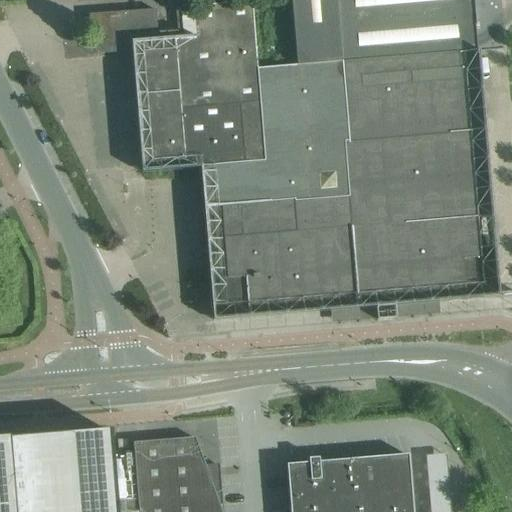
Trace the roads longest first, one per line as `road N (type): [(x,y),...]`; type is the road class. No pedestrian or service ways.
road 1 (tertiary): [(511,383),(425,361),(107,388)]
road 2 (unclassified): [(107,388),(85,260),(0,87)]
